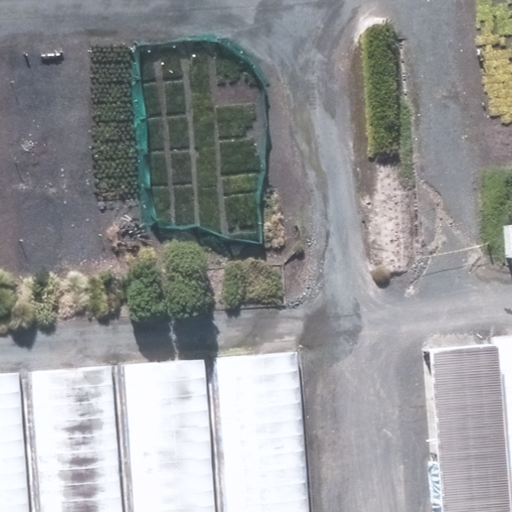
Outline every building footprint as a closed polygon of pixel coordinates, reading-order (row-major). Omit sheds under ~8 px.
[(511,228),(493,231),(496,263),(511,261),(511,228)] [(511,511),(511,336),(492,338),(503,511),(511,511)] [(214,360),(227,511),(305,511),(293,354),(214,360)] [(121,366),(132,511),(212,511),(200,360),(121,366)] [(26,372),(37,511),(115,511),(103,366),(26,372)] [(0,371),(0,511),(22,511),(11,370),(0,371)]
